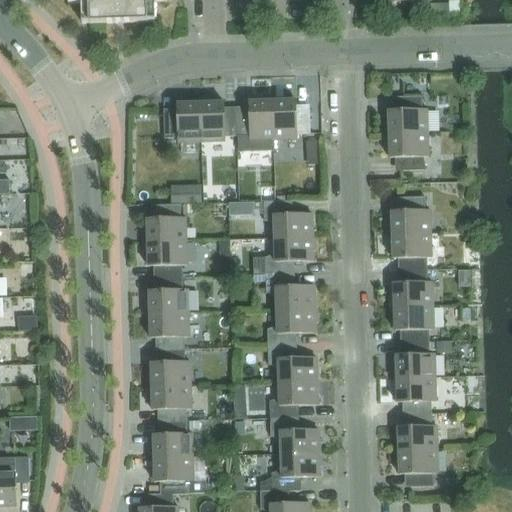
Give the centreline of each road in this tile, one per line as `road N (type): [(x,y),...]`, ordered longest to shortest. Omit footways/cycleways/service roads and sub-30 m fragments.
road 1 (residential): [(360,511),(346,52)]
road 2 (tertiary): [(76,511),(89,450),(91,351),(85,178),(68,109)]
road 3 (residential): [(511,48),(346,52)]
road 4 (residential): [(215,56),(176,60),(68,109)]
road 5 (residential): [(336,53),(215,56)]
